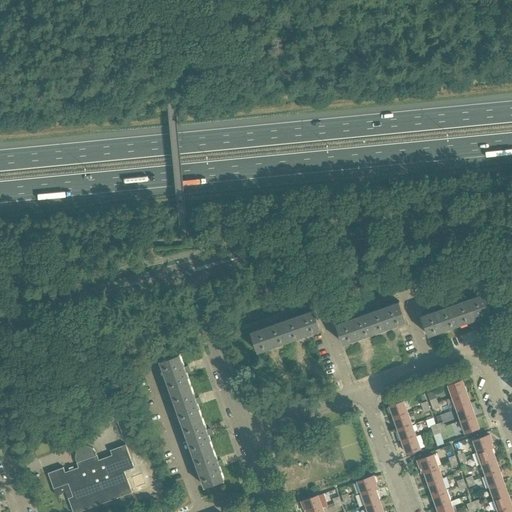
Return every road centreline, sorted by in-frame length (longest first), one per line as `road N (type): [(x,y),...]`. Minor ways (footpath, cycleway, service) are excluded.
road 1 (motorway): [(511,110),(0,161)]
road 2 (motorway): [(0,192),(511,143)]
road 3 (secondary): [(511,227),(384,235),(189,271)]
road 4 (residential): [(202,511),(147,355),(204,329)]
road 5 (secondary): [(189,271),(123,284),(0,327)]
road 6 (residential): [(406,511),(362,387)]
